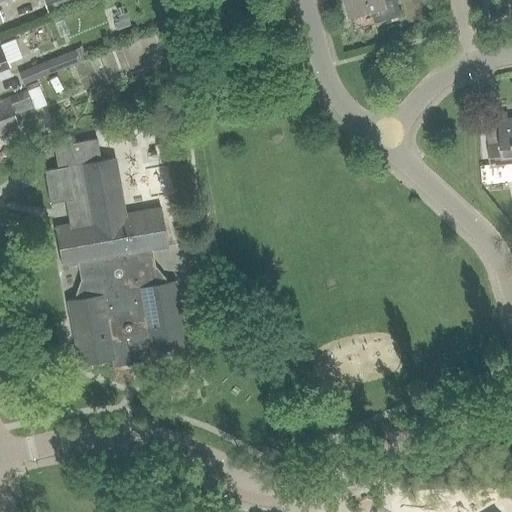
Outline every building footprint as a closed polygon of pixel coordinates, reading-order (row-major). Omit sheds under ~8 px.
[(41,0),(47,13),(81,0),(41,0)] [(345,0),(350,17),(371,11),(375,23),(402,16),(397,0),(345,0)] [(0,77),(10,74),(0,46),(0,77)] [(23,84),(78,62),(73,50),(18,73),(23,84)] [(46,106),(39,87),(27,92),(34,110),(46,106)] [(15,117),(32,110),(25,91),(7,97),(0,99),(0,135),(19,128),(15,117)] [(511,162),(511,116),(509,117),(509,112),(499,113),(502,140),(488,141),(491,167),(505,165),(504,163),(511,162)] [(102,159),(98,137),(54,145),(58,166),(45,169),(51,202),(74,198),(78,222),(55,226),(62,265),(78,262),(81,279),(76,294),(77,299),(68,300),(79,365),(112,359),(113,367),(127,365),(127,366),(143,363),(143,362),(156,359),(155,351),(187,345),(176,281),(167,282),(166,278),(156,265),(153,248),(169,245),(162,208),(125,214),(115,157),(102,159)]
